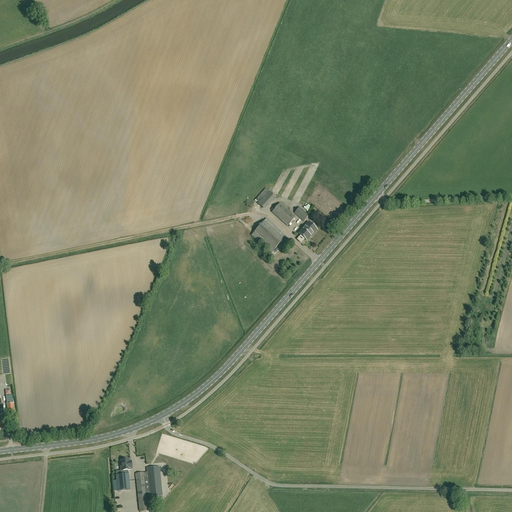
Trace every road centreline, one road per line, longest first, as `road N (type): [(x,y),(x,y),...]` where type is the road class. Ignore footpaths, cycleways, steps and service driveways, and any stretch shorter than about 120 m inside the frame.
road 1 (unclassified): [(511,491),(279,485),(172,432),(161,416)]
road 2 (secondary): [(161,416),(228,365),(376,196)]
road 3 (secondary): [(376,196),(511,40)]
road 4 (unclassified): [(376,196),(389,203),(511,199)]
